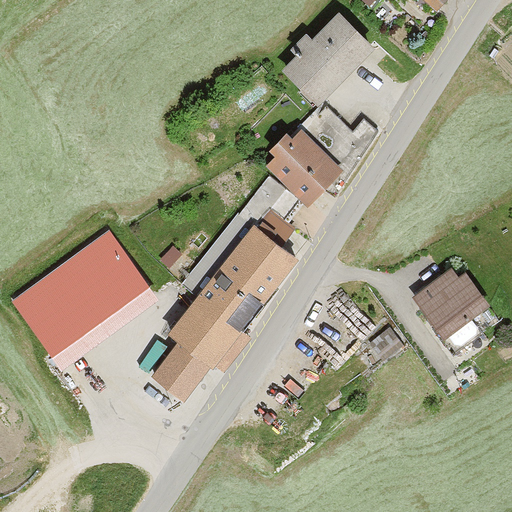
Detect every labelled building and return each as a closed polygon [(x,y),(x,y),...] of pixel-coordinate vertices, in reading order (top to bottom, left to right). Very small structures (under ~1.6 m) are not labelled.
[(368,43),(333,10),(275,70),(311,104),(368,43)] [(349,130),(326,106),(312,117),(305,110),(264,151),(270,157),(261,166),(301,206),(318,189),(331,197),(372,130),(362,119),(349,130)] [(299,252),(254,218),(168,327),(179,334),(152,370),(183,396),(211,360),(224,368),(251,334),(242,325),(299,252)] [(109,227),(12,298),(61,363),(159,291),(109,227)] [(440,336),(486,304),(461,270),(453,276),(448,268),(410,295),(440,336)]
